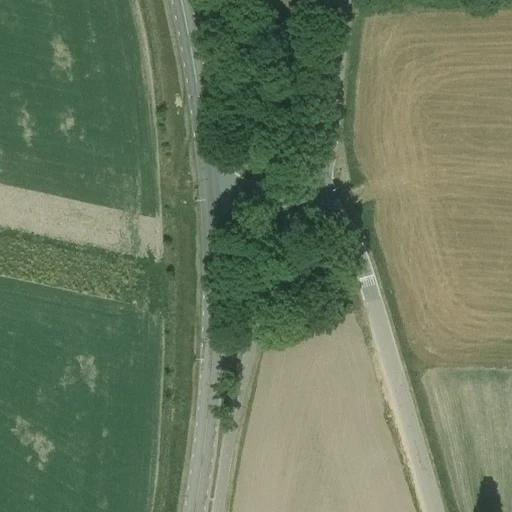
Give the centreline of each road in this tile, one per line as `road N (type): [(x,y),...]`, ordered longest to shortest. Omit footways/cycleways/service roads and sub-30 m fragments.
road 1 (unclassified): [(310,193),(350,240),(432,511)]
road 2 (tertiary): [(194,511),(207,423),(215,203)]
road 3 (tertiary): [(215,203),(181,0)]
road 4 (unclassified): [(310,193),(322,160),(341,0)]
